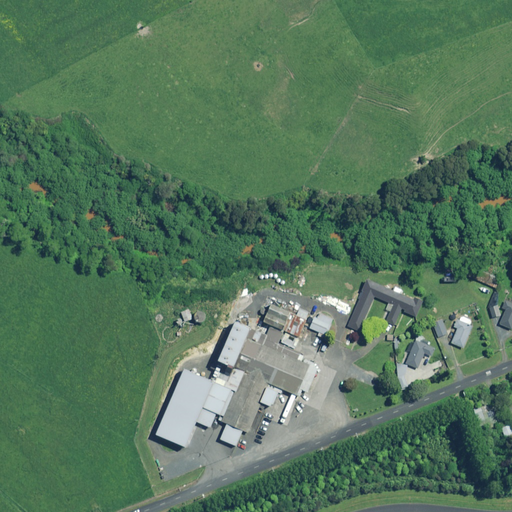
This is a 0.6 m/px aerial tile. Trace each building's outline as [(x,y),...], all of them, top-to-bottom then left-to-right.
[(416,301),(363,280),(344,327),(355,331),(368,297),(388,305),(380,323),(390,327),(396,311),(410,317),(416,301)] [(511,327),(511,304),(506,302),(503,309),(506,310),(500,325),(511,329),(511,327)] [(289,314),(266,305),(258,326),(280,335),(289,314)] [(500,316),(497,306),(489,309),(492,318),(500,316)] [(194,316),(193,317),(194,318),(194,319),(194,320),(195,321),(196,322),(197,323),(198,323),(199,323),(200,323),(201,323),(202,322),(203,322),(204,321),(204,320),(205,319),(205,318),(205,317),(205,316),(205,315),(204,314),(204,313),(203,313),(202,312),(201,312),(200,311),(199,311),(198,311),(197,312),(196,312),(196,313),(195,313),(194,314),(194,315),(194,316)] [(330,321),(313,314),(307,329),(324,336),(330,321)] [(462,317),(460,321),(457,320),(454,327),(458,328),(451,343),(463,348),(472,327),(469,326),(471,321),(462,317)] [(448,334),(442,320),(433,324),(438,337),(448,334)] [(243,330),(229,324),(212,366),(226,372),(243,330)] [(447,338),(440,341),(444,351),(451,349),(447,338)] [(435,349),(416,341),(406,364),(418,369),(424,354),(431,357),(435,349)] [(309,369),(243,343),(231,372),(240,375),(220,424),(244,434),(263,385),(297,398),(309,369)] [(209,383),(178,370),(150,439),(182,451),(198,412),(209,383)] [(408,386),(404,376),(397,379),(402,389),(408,386)] [(228,390),(209,383),(198,412),(216,420),(228,390)] [(497,409),(483,413),(482,411),(483,411),(482,406),(473,409),(478,423),(479,423),(481,428),(501,421),(497,409)] [(511,438),(511,430),(510,425),(503,428),(504,432),(503,433),(506,441),(511,438)] [(238,433),(222,426),(215,442),(232,449),(238,433)]
